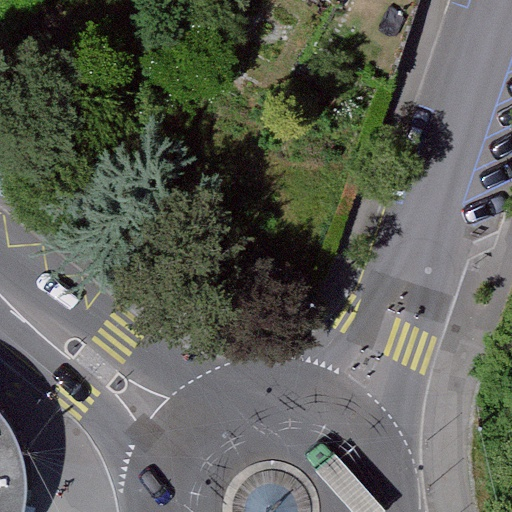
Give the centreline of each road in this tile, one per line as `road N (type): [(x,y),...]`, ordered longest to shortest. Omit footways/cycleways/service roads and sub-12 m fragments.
road 1 (tertiary): [(511,0),(392,328),(338,430)]
road 2 (secondary): [(191,447),(0,294)]
road 3 (secondary): [(338,430),(277,408),(215,425),(191,447)]
